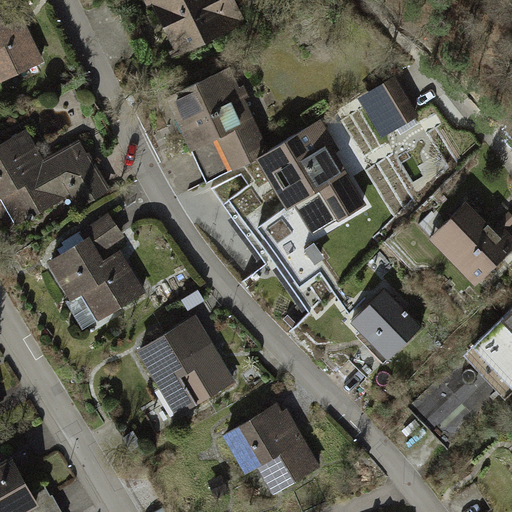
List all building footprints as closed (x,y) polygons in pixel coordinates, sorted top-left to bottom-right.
[(237,0),(154,0),(189,66),(254,32),(237,0)] [(0,20),(0,83),(39,67),(19,21),(4,28),(0,20)] [(210,179),(268,149),(228,73),(171,103),(210,179)] [(362,100),(388,138),(420,116),(394,78),(362,100)] [(326,127),(289,151),(321,206),(339,234),(380,207),(326,127)] [(29,130),(0,146),(0,193),(1,193),(19,223),(73,193),(80,205),(110,189),(82,139),(45,160),(29,130)] [(293,225),(321,206),(289,151),(258,172),(293,225)] [(511,243),(479,211),(445,245),(494,293),(511,274),(511,243)] [(106,246),(61,273),(77,300),(90,292),(112,329),(159,301),(135,261),(120,270),(106,246)] [(391,294),(362,322),(402,363),(430,336),(391,294)] [(189,334),(149,355),(170,393),(185,385),(197,408),(236,387),(216,350),(202,358),(189,334)] [(460,362),(412,410),(454,451),(501,402),(460,362)] [(279,422),(240,443),(261,481),(276,473),(288,496),(327,475),(307,439),(293,446),(279,422)] [(14,462),(0,470),(0,511),(39,511),(42,511),(14,462)]
